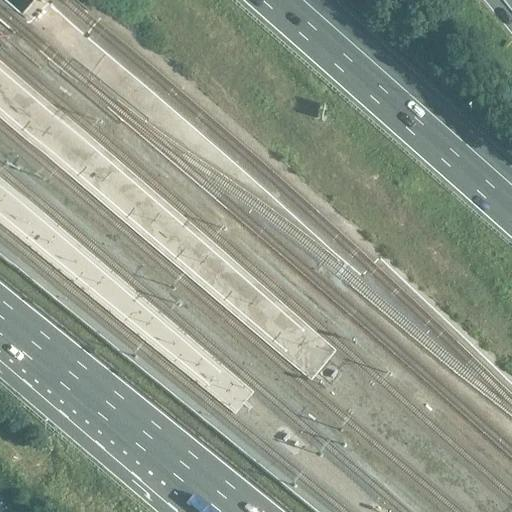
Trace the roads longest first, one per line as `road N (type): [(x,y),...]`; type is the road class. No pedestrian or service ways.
road 1 (motorway): [(0,317),(243,511)]
road 2 (motorway): [(511,204),(280,0)]
